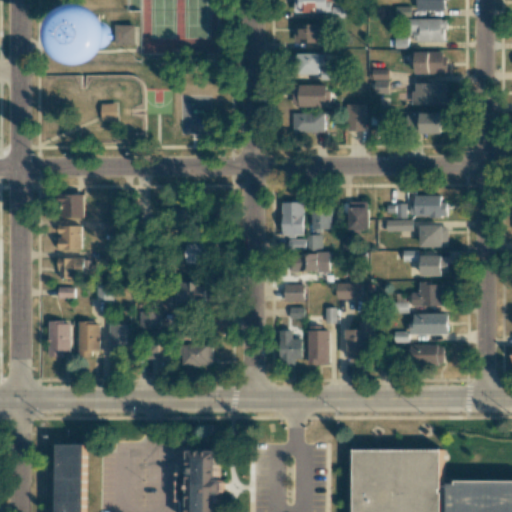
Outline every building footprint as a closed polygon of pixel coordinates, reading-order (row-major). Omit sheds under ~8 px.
[(347,6),(332,7),(332,0),(294,0),(294,12),(332,12),(332,18),(347,18),(347,6)] [(446,0),(416,0),(417,10),(446,10),(446,0)] [(411,6),(396,6),(395,17),(411,17),(411,6)] [(412,18),(412,41),(445,41),(446,19),(412,18)] [(323,43),(323,24),(294,24),(294,43),(323,43)] [(122,44),(134,44),(135,25),(123,25),(122,44)] [(447,52),(414,51),(414,73),(446,73),(447,52)] [(322,53),(294,54),(295,74),(320,74),(321,80),(334,79),(333,69),(323,70),(322,53)] [(388,80),(389,69),(371,69),(371,80),(388,80)] [(388,80),(374,80),(374,93),(388,93),(388,80)] [(448,83),(414,82),(414,104),(448,105),(448,83)] [(292,106),(329,106),(329,85),(292,84),(292,106)] [(102,103),(103,121),(119,120),(118,102),(102,103)] [(345,104),(346,131),(366,131),(365,103),(345,104)] [(324,132),(324,112),(292,113),(293,133),(324,132)] [(442,114),(409,113),(409,125),(417,125),(417,133),(442,134),(442,114)] [(84,194),(61,194),(60,217),(84,217),(84,194)] [(445,195),(412,195),(412,216),(445,216),(445,195)] [(370,231),(369,201),(349,201),(349,231),(370,231)] [(303,202),(282,202),(282,235),(304,235),(303,202)] [(176,224),(197,225),(197,208),(177,207),(176,224)] [(332,230),(332,207),(313,207),(313,230),(332,230)] [(386,220),(386,231),(413,230),(412,219),(386,220)] [(81,249),(82,225),(59,225),(59,249),(81,249)] [(420,226),(421,246),(449,245),(448,225),(420,226)] [(341,250),(353,250),(353,235),(341,234),(341,250)] [(321,235),(306,235),(306,249),(321,249),(321,235)] [(305,249),(305,239),(287,239),(287,250),(305,249)] [(188,263),(209,264),(209,244),(189,243),(188,263)] [(330,271),(329,252),(293,253),(293,272),(330,271)] [(421,275),(447,275),(448,256),(421,255),(421,275)] [(59,257),(59,276),(91,276),(92,258),(59,257)] [(208,303),(208,283),(168,282),(168,303),(208,303)] [(337,298),(361,298),(361,282),(336,283),(337,298)] [(411,305),(444,306),(444,282),(419,282),(419,292),(411,292),(411,305)] [(304,284),(285,284),(285,301),(304,302),(304,284)] [(112,285),(97,285),(96,299),(111,299),(112,285)] [(304,307),(290,307),(289,318),(304,318),(304,307)] [(161,328),(160,311),(140,312),(140,328),(161,328)] [(411,313),(411,334),(448,334),(448,314),(411,313)] [(71,351),(70,321),(48,321),(49,356),(63,356),(63,351),(71,351)] [(99,321),(78,322),(78,357),(92,356),(92,350),(100,350),(99,321)] [(347,330),(348,362),(367,361),(367,343),(376,343),(376,321),(359,322),(359,330),(347,330)] [(108,356),(130,356),(131,324),(109,323),(108,356)] [(309,327),(308,364),(330,364),(330,327),(309,327)] [(303,358),(302,338),(293,339),(293,329),(278,330),(279,365),(296,365),(296,359),(303,358)] [(212,366),(212,343),(183,343),(182,365),(212,366)] [(445,345),(410,344),(410,365),(445,366),(445,345)] [(88,511),(89,444),(60,444),(60,511),(88,511)] [(357,511),(357,452),(445,452),(445,511),(357,511)] [(219,453),(193,453),(193,511),(218,511),(218,493),(226,493),(226,483),(219,483),(219,453)]
